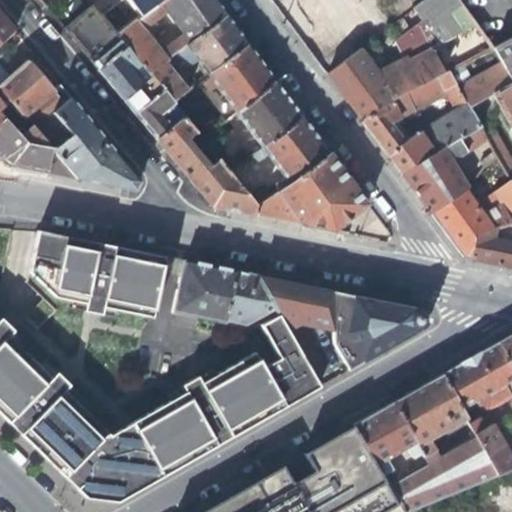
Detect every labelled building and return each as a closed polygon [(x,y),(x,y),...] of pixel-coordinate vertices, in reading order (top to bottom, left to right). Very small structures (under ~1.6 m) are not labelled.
[(95,67),(124,45),(115,33),(133,19),(140,14),(157,1),(158,0),(87,0),(89,2),(60,26),(77,46),(95,67)] [(158,0),(157,1),(161,7),(179,31),(188,42),(224,15),(213,0),(158,0)] [(290,0),(299,11),(313,0),(290,0)] [(360,20),(345,0),(313,0),(299,11),(310,27),(325,46),(360,20)] [(390,36),(401,55),(425,44),(455,29),(443,6),(450,0),(412,0),(409,3),(421,20),(390,36)] [(161,7),(157,1),(140,14),(145,19),(161,7)] [(224,15),(188,42),(184,46),(194,59),(205,73),(246,42),(237,31),(224,15)] [(0,40),(12,30),(0,16),(0,40)] [(156,49),(133,19),(115,33),(124,45),(135,60),(146,74),(163,61),(165,60),(156,49)] [(179,31),(156,49),(165,60),(169,57),(184,46),(188,42),(179,31)] [(511,41),(509,35),(493,43),(490,44),(498,58),(511,83),(511,41)] [(205,73),(233,111),(274,80),(261,63),(246,42),(205,73)] [(375,78),(389,101),(441,72),(425,44),(401,55),(371,71),(375,78)] [(127,66),(135,60),(124,45),(95,67),(111,87),(130,112),(158,90),(148,76),(140,82),(127,66)] [(194,59),(184,46),(169,57),(179,70),(194,59)] [(511,134),(511,83),(498,58),(465,76),(454,83),(466,105),(489,92),(511,134)] [(35,99),(45,112),(66,95),(55,82),(48,88),(38,77),(23,59),(0,79),(0,91),(18,113),(35,99)] [(184,89),(163,61),(146,74),(148,76),(158,90),(167,102),(184,89)] [(449,67),(446,69),(454,83),(465,76),(458,62),(449,67)] [(466,105),(454,83),(446,69),(441,72),(389,101),(356,119),(378,148),(397,175),(477,124),(466,105)] [(356,119),(389,101),(375,78),(340,97),(349,109),(356,119)] [(233,111),(259,147),(301,117),(274,80),(233,111)] [(167,109),(175,119),(180,114),(167,102),(158,90),(130,112),(141,124),(152,137),(168,124),(160,114),(167,109)] [(45,112),(29,126),(70,177),(96,182),(131,189),(136,179),(66,95),(45,112)] [(194,131),(180,114),(175,119),(168,124),(152,137),(169,158),(209,205),(234,210),(252,213),(254,204),(247,195),(227,171),(213,154),(202,163),(183,140),(194,131)] [(264,183),(247,195),(254,204),(274,189),(326,152),(314,135),(301,117),(259,147),(249,154),(254,161),(264,154),(280,176),(266,186),(264,183)] [(14,132),(3,118),(0,120),(0,155),(7,164),(37,170),(70,177),(29,126),(26,123),(14,132)] [(483,136),(477,124),(397,175),(410,192),(425,212),(457,190),(461,187),(460,185),(445,154),(448,153),(457,153),(483,136)] [(333,230),(364,203),(326,152),(274,189),(298,223),(333,230)] [(467,206),(457,190),(425,212),(441,234),(458,256),(465,257),(469,232),(504,223),(511,218),(511,188),(492,152),(482,159),(480,156),(475,161),(477,165),(473,169),(486,194),(492,206),(473,216),(467,206)] [(274,189),(254,204),(252,213),(272,217),(298,223),(274,189)] [(486,194),(467,206),(473,216),(492,206),(486,194)] [(469,232),(465,257),(511,264),(511,218),(504,223),(469,232)] [(161,256),(34,231),(26,272),(51,297),(64,299),(82,303),(84,294),(86,294),(89,281),(87,281),(93,250),(99,251),(96,267),(104,269),(101,283),(99,282),(96,296),(100,297),(99,306),(117,310),(149,316),(150,309),(161,256)] [(82,303),(64,299),(63,307),(90,313),(115,317),(117,310),(99,306),(100,297),(96,296),(99,282),(101,283),(104,269),(96,267),(99,251),(93,250),(87,281),(89,281),(86,294),(84,294),(82,303)] [(222,323),(224,318),(233,270),(180,260),(170,312),(222,323)] [(246,323),(271,309),(252,274),(243,273),(233,270),(224,318),(246,323)] [(299,321),(301,284),(280,280),(252,274),(271,309),(275,316),(283,330),(299,321)] [(330,324),(329,290),(319,288),(301,284),(299,321),(330,324)] [(330,341),(348,369),(425,325),(422,309),(372,298),(329,290),(330,324),(330,341)] [(158,472),(160,476),(284,406),(280,399),(296,389),(300,396),(316,387),(283,330),(275,316),(258,325),(277,359),(269,363),(261,368),(253,353),(215,375),(198,384),(203,392),(201,393),(207,405),(209,403),(225,431),(220,434),(217,428),(216,428),(212,420),(205,424),(197,411),(199,410),(193,398),(188,401),(184,392),(168,401),(133,421),(129,424),(145,452),(143,454),(146,459),(148,458),(157,472),(158,472)] [(0,319),(0,341),(6,336),(19,349),(25,343),(7,326),(0,319)] [(511,378),(511,330),(492,343),(511,378)] [(0,414),(85,497),(116,502),(132,492),(143,481),(130,458),(118,447),(112,453),(110,452),(101,461),(103,463),(81,486),(75,480),(80,475),(79,474),(86,468),(80,462),(90,452),(92,453),(101,443),(98,440),(105,433),(75,403),(62,391),(55,397),(53,396),(44,405),(46,407),(24,430),(19,425),(24,420),(30,413),(25,408),(35,398),(36,399),(46,389),(42,385),(49,378),(36,366),(19,349),(6,336),(0,341),(0,414)] [(470,355),(438,373),(457,409),(468,403),(472,410),(480,412),(509,396),(511,402),(511,404),(502,410),(509,421),(511,419),(511,451),(505,455),(486,422),(478,425),(474,416),(465,422),(473,437),(493,474),(511,466),(511,378),(492,343),(470,355)] [(42,360),(36,366),(49,378),(42,385),(46,389),(36,399),(35,398),(25,408),(30,413),(24,420),(19,425),(24,430),(46,407),(44,405),(53,396),(55,397),(62,391),(75,403),(80,398),(63,381),(42,360)] [(164,394),(168,401),(184,392),(188,401),(193,398),(199,410),(197,411),(205,424),(212,420),(216,428),(217,428),(220,434),(225,431),(209,403),(207,405),(201,393),(203,392),(198,384),(215,375),(211,368),(164,394)] [(463,419),(457,409),(438,373),(418,385),(389,401),(419,453),(425,464),(430,462),(426,453),(428,451),(423,442),(463,419)] [(280,399),(284,406),(292,401),(300,396),(296,389),(280,399)] [(409,459),(419,453),(389,401),(371,412),(350,424),(380,476),(389,471),(382,459),(403,448),(409,459)] [(107,436),(105,433),(98,440),(101,443),(92,453),(90,452),(80,462),(86,468),(79,474),(80,475),(75,480),(81,486),(103,463),(101,461),(110,452),(112,453),(118,447),(130,458),(143,481),(132,492),(153,481),(160,476),(158,472),(157,472),(148,458),(146,459),(143,454),(145,452),(129,424),(107,436)] [(214,502),(195,511),(379,511),(397,502),(386,485),(380,476),(350,424),(325,438),(304,451),(315,471),(292,484),(280,464),(214,502)] [(473,437),(430,462),(425,464),(386,485),(403,511),(493,474),(473,437)]
